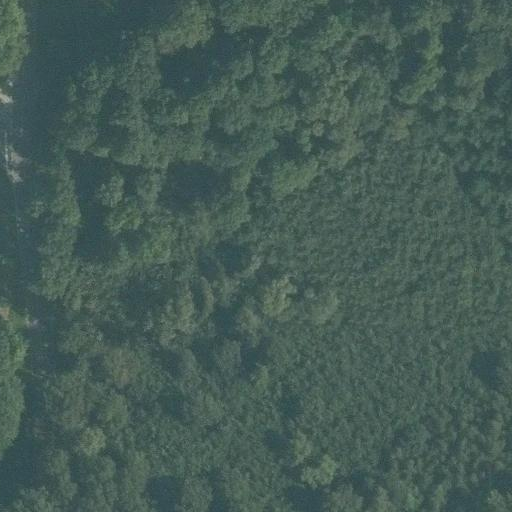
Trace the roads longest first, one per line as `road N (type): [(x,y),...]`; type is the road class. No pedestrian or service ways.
road 1 (tertiary): [(30,511),(45,424),(17,94),(22,0)]
road 2 (track): [(194,0),(42,89),(17,94)]
